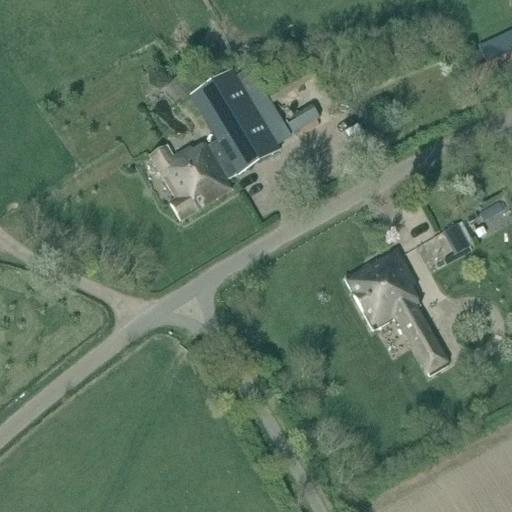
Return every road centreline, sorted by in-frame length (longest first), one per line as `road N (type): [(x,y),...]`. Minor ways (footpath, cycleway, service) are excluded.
road 1 (unclassified): [(204,284),(511,124)]
road 2 (unclassified): [(319,511),(215,336)]
road 3 (unclassified): [(0,438),(157,316)]
road 4 (unclassified): [(157,316),(0,237)]
